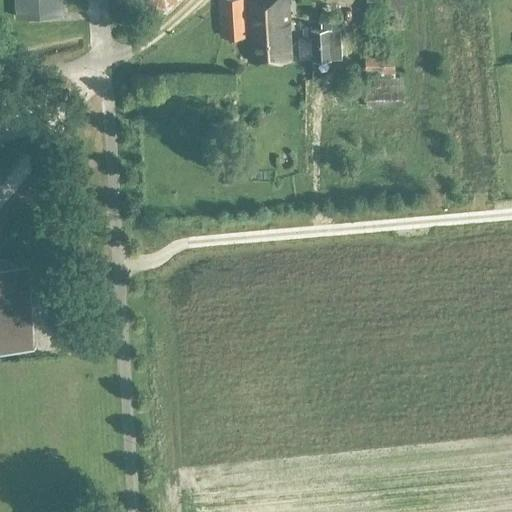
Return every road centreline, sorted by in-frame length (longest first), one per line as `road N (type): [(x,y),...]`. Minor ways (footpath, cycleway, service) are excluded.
road 1 (residential): [(126,359),(109,60)]
road 2 (residential): [(134,511),(126,359)]
road 3 (residential): [(0,366),(126,359)]
